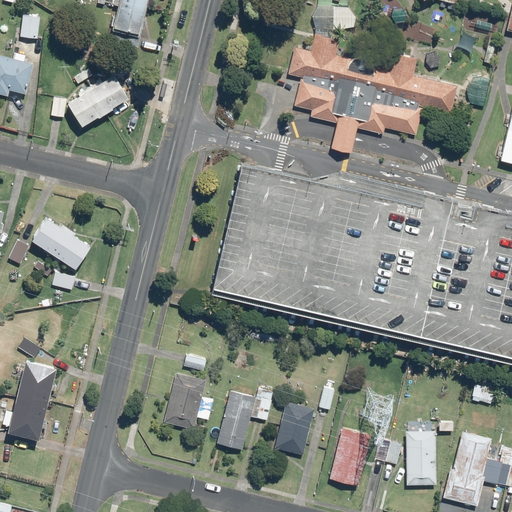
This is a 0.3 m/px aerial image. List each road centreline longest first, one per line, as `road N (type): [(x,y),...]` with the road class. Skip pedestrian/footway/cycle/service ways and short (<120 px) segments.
road 1 (tertiary): [(91,467),(159,192)]
road 2 (tertiary): [(159,192),(208,0)]
road 3 (residential): [(272,511),(91,467)]
road 4 (residential): [(159,192),(0,152)]
road 5 (unknown): [(256,177),(240,270),(300,291)]
road 6 (unknown): [(322,193),(370,204),(352,304)]
road 7 (unknown): [(433,184),(411,319)]
